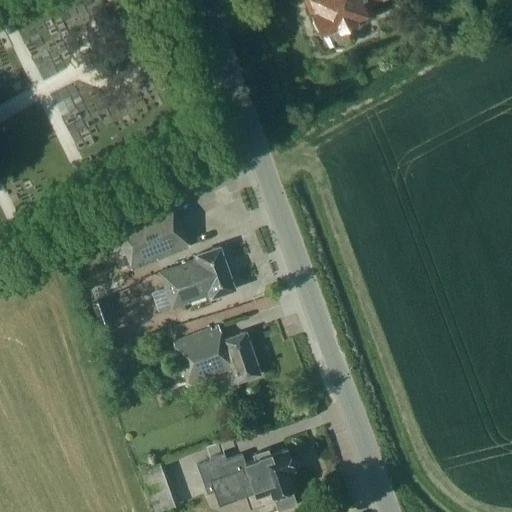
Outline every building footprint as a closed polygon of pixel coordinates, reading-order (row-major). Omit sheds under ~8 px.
[(376,0),(303,0),(319,34),(326,30),(334,45),(343,46),(349,39),(344,28),(373,15),(368,4),(376,0)] [(171,198),(111,222),(130,270),(190,246),(171,198)] [(207,293),(208,297),(234,289),(218,245),(193,254),(195,258),(158,271),(164,287),(171,306),(207,293)] [(171,306),(164,287),(151,292),(157,310),(171,306)] [(265,297),(248,302),(252,313),(268,309),(265,297)] [(110,321),(103,299),(88,304),(96,326),(110,321)] [(244,331),(220,339),(216,326),(172,341),(187,383),(231,367),(236,381),(259,373),(244,331)] [(272,497),(277,510),(296,503),(291,489),(292,489),(285,471),(293,469),(286,448),(271,453),(269,447),(252,453),(254,459),(246,462),(243,453),(225,459),(223,452),(210,457),(210,458),(195,464),(206,493),(213,490),(218,504),(254,491),(256,496),(268,492),(270,497),(272,497)] [(169,460),(143,464),(151,510),(177,505),(169,460)]
